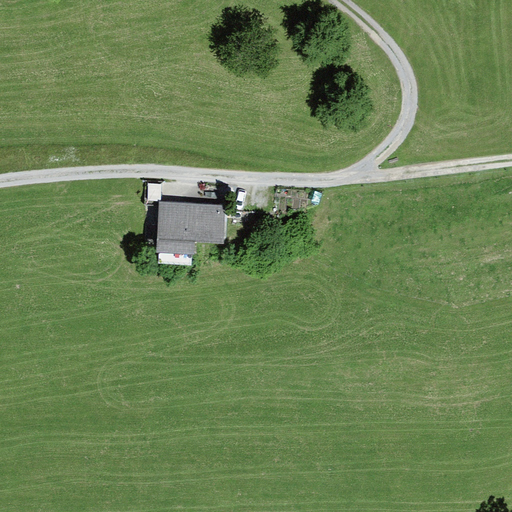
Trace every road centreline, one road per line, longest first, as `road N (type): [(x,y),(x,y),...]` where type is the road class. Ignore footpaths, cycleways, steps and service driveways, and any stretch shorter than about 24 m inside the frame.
road 1 (track): [(511,157),(349,178),(82,171),(0,182)]
road 2 (track): [(349,178),(410,119),(410,90),(391,45),(340,0)]
